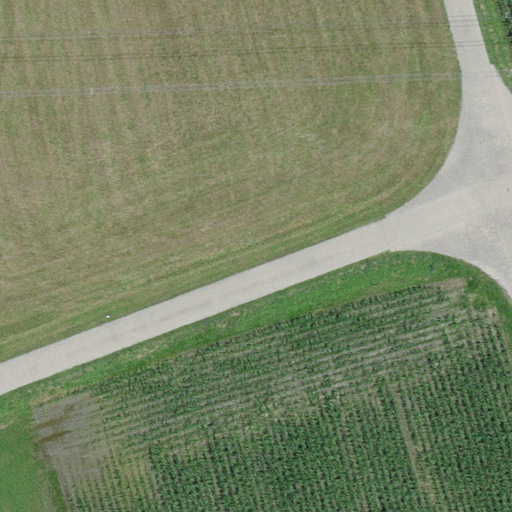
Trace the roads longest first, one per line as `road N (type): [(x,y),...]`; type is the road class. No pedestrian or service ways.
road 1 (unclassified): [(0,380),(505,194)]
road 2 (unclassified): [(453,0),(505,194)]
